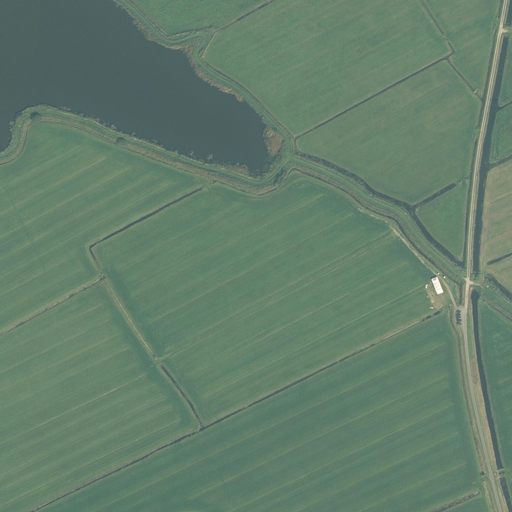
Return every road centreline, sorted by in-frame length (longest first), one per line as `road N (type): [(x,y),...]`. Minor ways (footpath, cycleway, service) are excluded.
road 1 (track): [(468,282),(476,169),(506,0)]
road 2 (unclassified): [(501,511),(461,314)]
